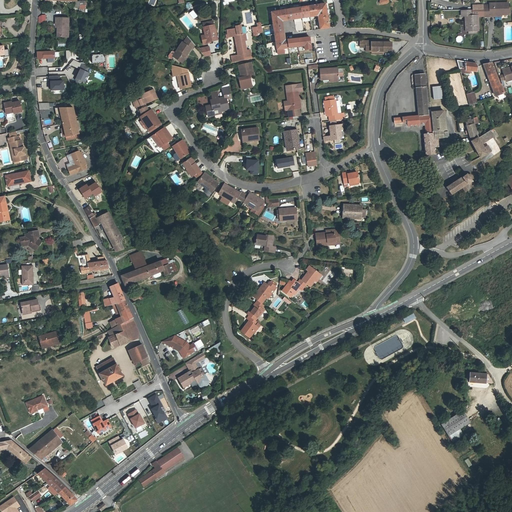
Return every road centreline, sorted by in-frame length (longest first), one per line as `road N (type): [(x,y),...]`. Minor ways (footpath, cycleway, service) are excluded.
road 1 (residential): [(37,0),(32,49),(40,136),(117,276),(182,426)]
road 2 (residential): [(324,172),(258,186),(224,179),(207,164),(172,112),(210,84),(212,71)]
road 3 (residential): [(269,373),(231,339),(227,300),(249,269),(293,263),(308,243)]
road 4 (tertiary): [(182,426),(85,504)]
